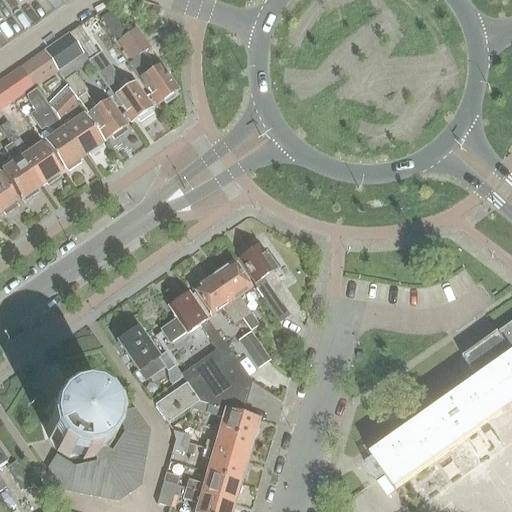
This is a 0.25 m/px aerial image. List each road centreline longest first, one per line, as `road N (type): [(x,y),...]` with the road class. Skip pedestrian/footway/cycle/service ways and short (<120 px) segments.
road 1 (unclassified): [(289,511),(346,313)]
road 2 (secondary): [(260,89),(250,120),(136,223)]
road 3 (secondary): [(136,223),(257,159),(305,155)]
road 4 (secondary): [(0,317),(136,223)]
